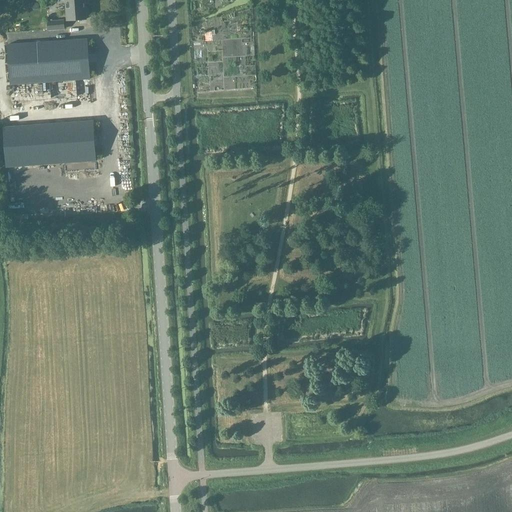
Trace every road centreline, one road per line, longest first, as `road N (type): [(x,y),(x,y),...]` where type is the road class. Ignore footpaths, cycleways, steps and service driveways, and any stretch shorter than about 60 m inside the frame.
road 1 (tertiary): [(173,478),(147,98)]
road 2 (unclassified): [(173,478),(423,456),(511,436)]
road 3 (unclassified): [(147,98),(176,96),(170,0)]
